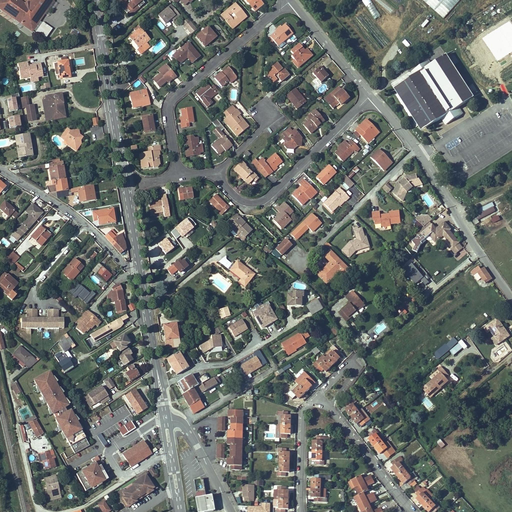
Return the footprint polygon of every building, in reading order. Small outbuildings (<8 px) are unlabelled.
[(38,23),(46,11),(44,10),(50,2),(52,3),(54,0),(32,0),(30,4),(25,5),(18,0),(0,0),(0,8),(5,12),(6,10),(14,15),(13,17),(32,31),(35,27),(39,30),(42,26),(38,23)] [(144,3),(142,1),(142,0),(117,0),(119,1),(116,4),(126,15),(128,12),(131,15),(144,3)] [(265,4),(261,0),(245,0),(255,11),(265,4)] [(374,18),(380,15),(370,0),(366,0),(364,2),(374,18)] [(459,0),(422,0),(443,18),(459,0)] [(228,10),(224,13),(227,18),(225,20),(228,23),(229,22),(232,26),(239,21),(240,22),(247,17),(235,4),(230,8),(231,8),(228,11),(228,10)] [(180,16),(171,5),(159,16),(166,24),(172,19),(174,21),(180,16)] [(229,22),(228,23),(232,29),(240,22),(239,21),(232,26),(229,22)] [(197,29),(190,22),(189,23),(186,26),(184,27),(191,34),(197,29)] [(45,38),(51,29),(44,24),(42,26),(39,30),(37,33),(45,38)] [(287,38),(293,33),(291,32),(287,27),(285,24),(281,27),(279,29),(280,30),(278,32),(277,31),(276,31),(270,37),(278,46),(281,43),(287,38)] [(215,35),(208,27),(196,37),(204,47),(209,43),(207,42),(215,35)] [(150,40),(140,28),(130,37),(139,49),(146,42),(150,40)] [(209,43),(216,37),(215,35),(207,42),(209,43)] [(139,49),(137,51),(141,55),(150,47),(146,42),(139,49)] [(199,57),(188,43),(172,56),(179,64),(184,59),(184,58),(186,56),(192,63),(199,57)] [(312,56),(308,51),(307,53),(305,50),(299,44),(290,51),(293,55),(291,56),(294,59),(298,64),(302,61),(303,63),(312,56)] [(474,98),(447,56),(431,65),(427,68),(426,67),(425,68),(425,69),(397,87),(424,130),(442,118),(458,108),(474,98)] [(297,68),(303,63),(302,61),(298,64),(294,59),(292,61),(297,68)] [(70,77),(67,61),(58,63),(60,79),(70,77)] [(412,72),(415,76),(425,69),(425,68),(426,67),(427,68),(431,65),(429,62),(412,72)] [(17,65),(21,79),(30,77),(30,79),(38,77),(43,76),(40,64),(28,66),(27,63),(17,65)] [(287,73),(284,68),(282,70),(277,63),(270,69),(271,71),(267,75),(270,79),(269,80),(272,84),(277,80),(276,79),(277,77),(281,82),(284,79),(283,77),(287,73)] [(159,73),(168,66),(166,64),(158,71),(159,73)] [(329,75),(323,68),(322,65),(313,72),(322,81),(329,75)] [(177,77),(168,66),(159,73),(160,74),(152,80),(159,88),(166,82),(171,77),(173,79),(173,80),(177,77)] [(228,80),(235,74),(229,68),(222,74),(221,73),(214,78),(221,87),(228,81),(228,80)] [(235,74),(228,80),(228,81),(231,84),(237,78),(235,74)] [(312,81),(317,87),(322,83),(317,77),(312,81)] [(218,92),(214,86),(211,88),(208,84),(196,94),(207,107),(213,103),(210,100),(216,94),(218,92)] [(330,99),(341,89),(339,86),(328,96),(330,99)] [(307,101),(296,87),(286,95),(290,101),(290,100),(295,106),(294,106),(297,110),(307,101)] [(424,130),(397,87),(394,89),(421,131),(424,130)] [(340,105),(350,97),(342,88),(341,89),(330,99),(328,96),(324,98),(331,106),(337,101),(339,103),(340,105)] [(150,103),(147,89),(129,93),(132,108),(141,106),(141,105),(150,103)] [(20,97),(19,93),(11,94),(12,97),(7,98),(9,112),(19,111),(16,98),(20,97)] [(66,117),(62,93),(45,97),(46,100),(47,104),(45,104),(47,117),(56,115),(57,118),(66,117)] [(28,96),(20,98),(22,108),(26,107),(26,105),(30,104),(28,96)] [(47,104),(46,100),(43,100),(46,121),(57,119),(57,118),(56,115),(47,117),(45,104),(47,104)] [(38,119),(35,104),(30,104),(26,105),(26,107),(29,121),(38,119)] [(237,136),(248,126),(243,119),(240,122),(236,117),(239,115),(240,114),(237,110),(236,111),(232,106),(231,107),(224,113),(228,118),(227,119),(230,122),(228,125),(237,136)] [(194,122),(191,108),(181,109),(182,117),(183,124),(181,124),(182,128),(189,127),(189,123),(194,122)] [(442,118),(446,125),(462,114),(458,108),(442,118)] [(316,127),(324,120),(315,110),(311,114),(314,117),(311,120),(310,119),(303,125),(310,133),(317,128),(316,127)] [(155,132),(152,115),(141,117),(144,133),(155,132)] [(7,121),(2,122),(4,130),(20,127),(18,116),(7,118),(7,121)] [(378,131),(366,120),(355,130),(366,141),(371,137),(372,138),(378,131)] [(232,145),(218,128),(213,132),(220,139),(212,146),(218,154),(223,149),(226,151),(232,145)] [(301,146),(301,138),(294,130),(292,132),(289,128),(283,134),(285,137),(287,140),(285,142),(284,146),(287,149),(293,149),(293,146),(301,146)] [(77,138),(79,135),(78,130),(70,132),(67,129),(61,137),(68,143),(67,144),(76,151),(80,144),(80,140),(77,138)] [(368,143),(379,133),(378,131),(372,138),(371,137),(366,141),(368,143)] [(34,155),(30,133),(14,135),(17,145),(18,145),(19,148),(17,149),(19,158),(34,155)] [(203,152),(202,145),(197,146),(196,143),(198,143),(197,138),(192,139),(192,137),(183,138),(184,145),(188,145),(189,148),(185,149),(186,157),(195,155),(195,152),(199,151),(199,153),(203,152)] [(356,153),(360,149),(351,140),(348,144),(346,142),(343,145),(344,146),(340,150),(339,149),(339,150),(338,150),(335,153),(343,162),(354,151),(356,153)] [(340,150),(344,146),(343,145),(346,142),(345,141),(337,148),(338,150),(339,150),(339,149),(340,150)] [(155,159),(154,157),(156,157),(157,156),(158,156),(159,156),(159,151),(159,146),(148,148),(149,152),(142,153),(142,154),(139,154),(142,169),(148,168),(148,163),(152,162),(153,167),(153,168),(158,168),(159,165),(159,158),(155,159)] [(380,148),(371,157),(385,171),(394,162),(380,148)] [(277,166),(283,161),(275,152),(266,160),(263,157),(258,160),(256,158),(251,163),(265,177),(274,172),(278,168),(277,166)] [(67,178),(63,160),(60,161),(60,159),(49,160),(50,163),(48,163),(51,180),(67,178)] [(256,176),(242,162),(233,170),(239,176),(240,174),(242,176),(241,177),(248,184),(256,176)] [(323,185),(336,173),(329,165),(316,178),(323,185)] [(393,194),(404,201),(408,192),(414,187),(424,184),(420,178),(419,178),(417,173),(410,175),(410,174),(404,176),(405,177),(399,181),(398,181),(393,193),(393,194)] [(338,182),(347,191),(354,184),(346,175),(338,182)] [(69,189),(67,178),(51,180),(45,181),(46,186),(47,186),(50,192),(69,189)] [(310,200),(317,193),(304,180),(299,184),(302,187),(304,189),(302,190),(300,189),(296,193),(295,192),(292,195),(301,203),(307,197),(308,198),(310,200)] [(393,188),(388,183),(383,187),(388,193),(393,188)] [(96,199),(94,185),(71,188),(71,191),(71,193),(78,191),(80,202),(96,199)] [(69,196),(68,192),(71,191),(71,188),(69,189),(50,192),(53,196),(57,198),(69,196)] [(193,198),(191,189),(185,190),(182,190),(181,189),(178,189),(180,200),(193,198)] [(336,192),(323,203),(332,212),(339,205),(338,204),(343,199),(345,201),(349,198),(341,190),(337,193),(336,192)] [(230,207),(217,193),(209,201),(220,212),(221,211),(224,213),(230,207)] [(16,209),(5,200),(0,205),(0,208),(4,212),(9,216),(11,214),(15,210),(16,209)] [(170,217),(167,200),(162,201),(153,202),(153,205),(149,205),(151,216),(155,215),(155,213),(163,212),(164,218),(170,217)] [(495,205),(493,201),(472,211),(474,215),(471,216),(476,224),(480,222),(478,219),(496,210),(494,207),(495,205)] [(25,234),(44,212),(33,203),(26,212),(30,215),(23,224),(22,224),(18,228),(19,228),(11,236),(17,241),(24,233),(25,234)] [(288,217),(293,211),(284,203),(279,208),(278,206),(275,209),(279,212),(281,214),(278,217),(274,221),(279,226),(282,223),(284,225),(290,219),(288,217)] [(117,222),(114,206),(92,210),(94,221),(98,220),(99,225),(117,222)] [(380,211),(372,213),(373,221),(374,221),(375,225),(381,224),(381,225),(385,229),(387,226),(391,226),(391,225),(391,224),(401,222),(399,210),(388,212),(389,215),(386,215),(385,214),(380,215),(380,211)] [(9,216),(4,212),(0,216),(6,221),(9,216)] [(311,214),(302,223),(312,232),(320,223),(311,214)] [(252,230),(244,223),(242,225),(241,224),(243,221),(236,215),(225,226),(228,229),(230,227),(237,235),(240,233),(245,238),(252,230)] [(432,218),(430,215),(420,215),(417,218),(423,226),(424,225),(425,223),(432,218)] [(433,223),(432,218),(425,223),(423,226),(417,231),(416,232),(418,235),(413,240),(416,244),(414,249),(418,251),(421,243),(427,239),(427,237),(427,236),(430,234),(434,237),(436,240),(440,237),(441,236),(451,230),(452,229),(445,221),(439,226),(437,228),(436,226),(433,223)] [(282,229),(291,220),(290,219),(284,225),(282,223),(279,226),(282,229)] [(296,240),(308,229),(302,223),(298,228),(302,231),(294,239),(296,240)] [(41,246),(52,234),(46,229),(41,225),(31,237),(41,246)] [(343,251),(350,257),(356,251),(363,248),(365,246),(364,243),(369,242),(367,236),(365,237),(362,228),(359,229),(358,227),(354,229),(357,239),(351,242),(343,251)] [(298,228),(290,235),(294,239),(302,231),(298,228)] [(461,242),(451,230),(440,237),(455,254),(463,247),(460,243),(461,242)] [(121,239),(120,236),(122,235),(122,234),(123,234),(122,232),(118,235),(119,236),(118,237),(114,232),(112,234),(110,232),(105,236),(113,246),(121,239)] [(127,253),(125,246),(125,245),(123,238),(121,239),(113,246),(123,256),(125,254),(126,255),(127,253)] [(173,248),(166,239),(159,244),(165,254),(173,248)] [(287,239),(276,249),(282,255),(293,244),(287,239)] [(333,247),(328,243),(328,242),(325,245),(331,250),(333,247)] [(91,261),(97,254),(94,252),(88,258),(91,261)] [(328,284),(339,272),(342,273),(348,267),(332,252),(327,258),(331,262),(329,264),(331,265),(327,268),(326,267),(319,275),(328,284)] [(13,264),(19,257),(16,254),(15,255),(12,253),(7,259),(13,264)] [(79,272),(85,266),(81,263),(74,257),(62,273),(71,281),(79,272)] [(180,272),(189,265),(184,259),(182,260),(180,258),(173,264),(178,270),(180,272)] [(13,264),(7,259),(4,262),(10,267),(13,264)] [(253,274),(237,261),(230,270),(241,279),(239,282),(244,286),(253,274)] [(19,273),(22,267),(17,264),(14,270),(19,273)] [(112,276),(99,264),(92,271),(92,272),(93,273),(105,283),(112,276)] [(167,269),(172,275),(178,270),(173,264),(167,269)] [(345,276),(351,270),(348,267),(342,273),(345,276)] [(481,270),(479,267),(471,272),(474,276),(478,272),(481,270)] [(492,279),(484,268),(481,270),(478,272),(486,284),(492,279)] [(8,274),(4,271),(0,276),(0,285),(6,291),(4,293),(7,296),(7,297),(12,301),(17,294),(13,290),(18,284),(19,282),(9,274),(8,274)] [(78,295),(85,288),(81,284),(81,285),(77,282),(69,291),(72,294),(72,295),(76,298),(78,295)] [(124,300),(122,290),(119,284),(114,287),(112,289),(108,294),(109,301),(111,302),(112,303),(115,302),(117,314),(118,313),(118,312),(126,311),(124,300)] [(87,303),(96,294),(93,291),(90,292),(85,288),(78,295),(87,303)] [(304,296),(305,296),(305,290),(295,290),(294,293),(289,293),(288,305),(296,305),(297,304),(304,305),(304,296)] [(340,313),(345,320),(348,317),(350,319),(357,312),(356,311),(361,306),(358,303),(358,302),(358,301),(356,298),(357,296),(353,292),(347,297),(350,301),(351,303),(349,305),(340,313)] [(308,306),(322,298),(320,296),(306,304),(308,306)] [(356,311),(357,312),(365,305),(357,296),(356,298),(358,301),(358,302),(358,303),(361,306),(356,311)] [(313,315),(327,306),(322,298),(308,306),(313,315)] [(128,305),(131,311),(136,308),(133,302),(128,305)] [(253,312),(262,327),(278,318),(270,304),(267,303),(253,312)] [(219,309),(222,319),(231,316),(228,306),(219,309)] [(64,328),(64,317),(59,317),(59,309),(47,309),(47,317),(38,317),(38,309),(27,309),(27,317),(22,317),(21,328),(26,328),(26,332),(27,333),(27,334),(31,334),(31,328),(64,328)] [(86,311),(79,319),(77,321),(80,324),(77,328),(83,334),(86,331),(87,332),(96,323),(99,320),(94,316),(93,317),(86,311)] [(105,326),(90,334),(94,342),(121,327),(124,323),(123,321),(129,318),(129,317),(127,314),(126,314),(120,317),(116,320),(105,326)] [(248,329),(243,319),(230,328),(235,337),(240,334),(239,333),(241,332),(241,333),(248,329)] [(497,319),(484,328),(487,333),(490,330),(495,337),(491,339),(496,345),(509,336),(505,330),(497,319)] [(178,339),(176,323),(162,325),(165,341),(178,339)] [(131,342),(125,333),(113,341),(114,342),(110,344),(113,348),(116,346),(120,352),(128,347),(127,345),(131,342)] [(303,344),(301,341),(304,339),(302,335),(301,333),(282,344),(288,354),(296,349),(303,344)] [(221,335),(211,336),(212,339),(200,345),(204,353),(213,348),(222,347),(221,335)] [(74,343),(69,336),(59,343),(65,352),(67,351),(71,346),(74,343)] [(458,342),(453,337),(446,344),(445,344),(437,350),(442,356),(458,342)] [(180,347),(178,339),(165,341),(166,349),(180,347)] [(463,347),(464,349),(467,346),(462,339),(458,342),(463,347)] [(463,347),(458,342),(448,351),(453,356),(463,347)] [(339,357),(337,355),(340,352),(333,345),(330,348),(333,351),(326,358),(333,365),(338,360),(337,360),(339,357)] [(32,357),(20,347),(13,355),(25,365),(32,357)] [(134,359),(131,354),(133,353),(129,347),(118,354),(124,365),(134,359)] [(186,359),(180,350),(166,358),(172,368),(174,367),(178,374),(193,365),(189,359),(186,359)] [(69,361),(64,353),(61,355),(59,352),(55,355),(57,358),(65,371),(64,372),(63,373),(64,374),(73,368),(74,367),(75,367),(73,365),(71,360),(69,361)] [(25,365),(13,355),(11,357),(23,367),(25,365)] [(247,375),(263,366),(257,355),(241,365),(247,375)] [(333,365),(326,358),(323,355),(318,360),(321,363),(319,365),(317,362),(316,362),(313,365),(321,372),(323,369),(326,371),(328,369),(329,369),(333,365)] [(28,368),(35,363),(37,361),(32,357),(25,365),(28,368)] [(130,381),(140,375),(136,367),(134,369),(133,368),(134,367),(133,365),(132,366),(131,365),(127,368),(128,369),(127,369),(128,372),(124,375),(125,376),(126,375),(130,381)] [(431,379),(421,388),(430,398),(442,388),(441,387),(449,380),(446,378),(449,375),(441,366),(429,376),(431,379)] [(70,404),(50,369),(33,379),(53,414),(54,414),(66,407),(70,404)] [(202,384),(208,380),(205,375),(196,380),(194,376),(190,378),(189,377),(177,384),(184,395),(196,388),(199,386),(202,384)] [(308,386),(310,384),(310,383),(312,381),(307,375),(305,378),(306,379),(304,382),(302,380),(299,378),(295,382),(299,386),(306,392),(310,388),(308,386)] [(203,393),(221,383),(217,377),(203,385),(202,384),(199,386),(203,393)] [(109,378),(104,381),(109,389),(115,386),(109,378)] [(21,391),(17,383),(12,386),(16,393),(21,391)] [(88,394),(83,398),(90,407),(100,400),(103,404),(110,399),(108,396),(109,395),(102,384),(88,393),(88,394)] [(306,392),(299,386),(293,392),(288,388),(285,390),(294,399),(297,397),(299,395),(301,397),(306,392)] [(148,407),(136,388),(125,396),(132,406),(134,409),(137,414),(148,407)] [(205,407),(195,390),(197,390),(196,388),(184,395),(195,414),(205,407)] [(358,412),(353,404),(356,402),(354,399),(346,405),(348,408),(350,411),(348,412),(351,417),(358,412)] [(393,408),(387,399),(383,402),(390,411),(393,408)] [(54,414),(56,417),(64,413),(68,410),(66,407),(54,414)] [(27,408),(20,410),(24,419),(31,417),(27,408)] [(83,428),(71,408),(64,413),(55,417),(66,438),(83,428)] [(291,425),(291,419),(288,419),(289,416),(288,416),(288,412),(280,412),(280,416),(282,416),(282,425),(291,425)] [(364,419),(360,413),(358,412),(351,417),(357,424),(359,422),(362,425),(369,419),(367,416),(364,419)] [(44,434),(35,419),(34,420),(28,422),(37,438),(44,434)] [(122,435),(134,427),(131,421),(118,429),(122,435)] [(290,432),(291,425),(282,425),(282,430),(282,434),(278,434),(278,438),(287,438),(287,434),(288,434),(288,431),(290,432)] [(122,436),(135,428),(134,427),(122,435),(122,436)] [(371,437),(377,432),(378,431),(376,428),(368,434),(371,437)] [(375,447),(383,440),(377,432),(371,437),(368,439),(375,447)] [(104,446),(108,443),(101,433),(97,436),(104,446)] [(323,451),(323,441),(330,442),(330,438),(317,437),(317,441),(314,441),(314,445),(313,445),(313,451),(323,451)] [(445,445),(440,439),(437,441),(437,443),(442,448),(445,445)] [(122,454),(130,467),(152,454),(143,440),(122,454)] [(386,443),(383,440),(375,447),(381,453),(383,452),(388,458),(396,451),(388,441),(386,443)] [(290,462),(290,456),(288,456),(288,452),(286,452),(286,449),(278,448),(278,452),(280,452),(280,462),(290,462)] [(322,461),(323,451),(313,451),(312,457),(314,458),(313,461),(316,461),(316,465),(324,465),(324,461),(322,461)] [(52,460),(50,452),(39,455),(41,463),(44,463),(46,470),(56,468),(54,460),(52,460)] [(399,463),(401,461),(402,460),(400,457),(392,463),(394,467),(392,468),(395,471),(394,472),(397,476),(405,470),(401,465),(399,463)] [(82,471),(76,474),(85,491),(109,477),(101,464),(99,466),(97,461),(82,469),(82,471)] [(288,472),(288,469),(289,469),(290,462),(280,462),(279,472),(278,472),(278,476),(285,476),(285,472),(288,472)] [(410,484),(418,478),(413,472),(409,476),(405,470),(397,476),(401,481),(402,480),(405,483),(407,482),(409,485),(410,484)] [(120,499),(126,507),(156,486),(146,471),(135,478),(138,482),(126,491),(122,490),(120,499)] [(55,476),(44,479),(49,499),(60,496),(55,476)] [(321,489),(321,480),(330,480),(330,476),(315,476),(315,479),(314,479),(314,482),(312,482),(311,489),(321,489)] [(355,488),(372,480),(371,476),(364,479),(362,480),(361,476),(352,481),(355,488)] [(207,495),(204,478),(196,479),(198,497),(197,497),(199,511),(207,511),(215,511),(215,509),(217,510),(214,494),(207,495)] [(417,484),(421,482),(418,478),(410,484),(413,488),(417,484)] [(368,491),(366,487),(368,486),(374,483),(372,480),(355,488),(359,495),(363,493),(365,492),(368,491)] [(256,485),(255,484),(243,484),(243,497),(245,497),(245,500),(255,501),(256,485)] [(126,507),(127,508),(128,507),(157,488),(156,486),(126,507)] [(289,500),(289,494),(286,493),(286,491),(285,491),(285,487),(278,486),(277,490),(277,491),(280,491),(280,494),(279,499),(289,500)] [(320,498),(321,489),(311,489),(311,498),(315,498),(315,502),(327,502),(327,498),(324,498),(320,498)] [(429,499),(424,494),(423,493),(425,492),(422,489),(420,490),(419,492),(417,493),(416,494),(419,497),(416,499),(423,506),(429,499)] [(433,496),(428,491),(424,494),(429,499),(433,496)] [(358,505),(375,497),(373,493),(367,496),(365,497),(363,493),(359,495),(354,498),(358,505)] [(47,504),(44,495),(39,497),(42,505),(47,504)] [(361,511),(371,508),(369,504),(371,503),(377,500),(375,497),(358,505),(360,511),(361,511)] [(104,499),(97,504),(102,511),(108,511),(111,510),(104,499)] [(288,506),(289,500),(279,499),(279,508),(277,508),(276,511),(284,511),(285,509),(286,509),(286,506),(288,506)] [(435,506),(429,499),(423,506),(428,511),(429,511),(431,510),(433,511),(435,511),(440,508),(437,505),(435,506)] [(270,511),(271,503),(262,502),(262,505),(259,505),(259,506),(248,506),(248,510),(254,510),(254,511),(270,511)]
